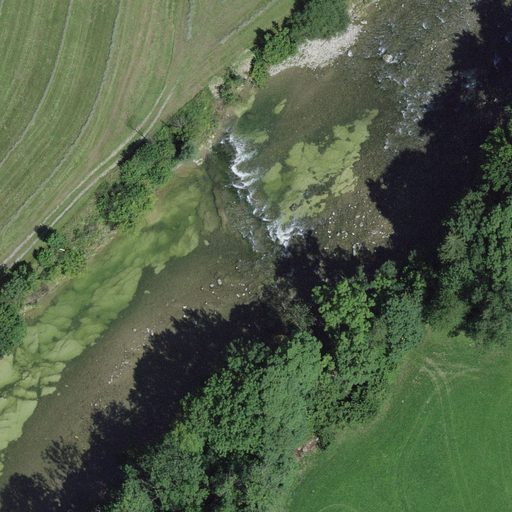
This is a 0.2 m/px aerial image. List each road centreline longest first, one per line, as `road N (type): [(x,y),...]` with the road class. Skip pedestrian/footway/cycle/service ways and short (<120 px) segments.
road 1 (track): [(0,274),(138,130),(165,69),(177,0)]
road 2 (track): [(138,130),(183,77),(275,5)]
